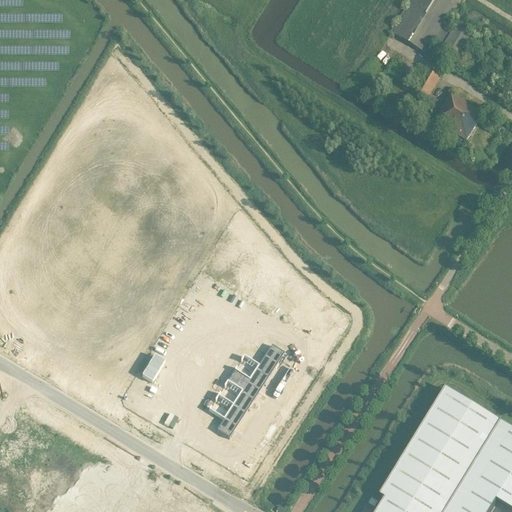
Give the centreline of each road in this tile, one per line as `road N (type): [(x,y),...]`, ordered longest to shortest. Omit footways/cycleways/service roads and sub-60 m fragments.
road 1 (unclassified): [(246,511),(0,362)]
road 2 (track): [(353,511),(436,382),(456,382),(511,416)]
road 3 (unclassified): [(427,309),(511,178)]
